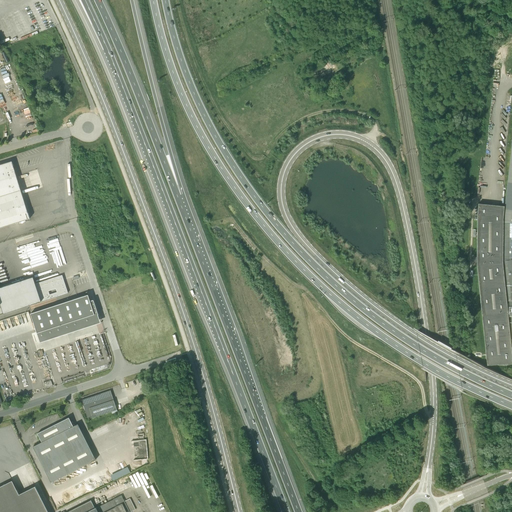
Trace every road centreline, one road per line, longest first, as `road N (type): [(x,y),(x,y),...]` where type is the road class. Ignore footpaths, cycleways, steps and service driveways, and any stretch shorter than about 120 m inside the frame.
road 1 (secondary): [(511,384),(417,336),(310,248),(282,197),(287,164),(301,147),(346,134),(370,143),(390,165),(425,323),(434,400),(429,455)]
road 2 (trunk): [(153,0),(205,143),(278,241),(373,329),(511,405)]
road 3 (trunk): [(511,394),(384,324),(283,231),(216,139),(165,0)]
road 4 (secondary): [(238,511),(175,288),(58,0)]
road 5 (motorway): [(107,49),(285,511)]
road 6 (track): [(370,143),(371,117),(329,110),(293,123),(265,156),(250,156),(208,96),(177,0)]
road 7 (motorway): [(298,511),(177,196)]
road 8 (track): [(434,417),(415,378),(346,336),(234,221)]
road 9 (motorway): [(177,196),(97,0)]
road 10 (motorway): [(177,196),(131,0)]
road 11 (unclassified): [(123,375),(73,222)]
road 12 (unclassified): [(0,415),(123,375)]
